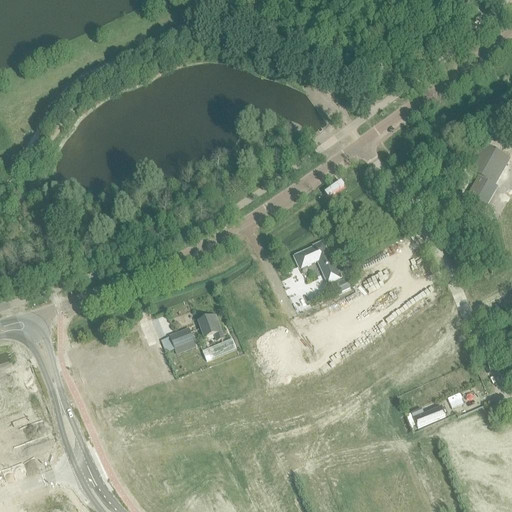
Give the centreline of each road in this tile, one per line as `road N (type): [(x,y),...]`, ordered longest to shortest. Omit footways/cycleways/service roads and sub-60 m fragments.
road 1 (unclassified): [(34,324),(242,224),(359,144)]
road 2 (residential): [(470,320),(425,230),(359,144)]
road 3 (unclassified): [(359,144),(511,31)]
road 4 (residential): [(365,398),(198,438)]
road 5 (tertiary): [(89,464),(34,324)]
road 6 (tertiary): [(25,338),(75,470)]
road 7 (residential): [(470,320),(365,398)]
road 8 (residential): [(365,398),(422,511)]
